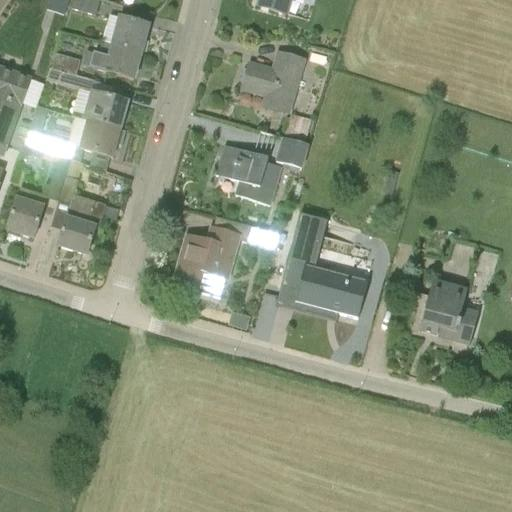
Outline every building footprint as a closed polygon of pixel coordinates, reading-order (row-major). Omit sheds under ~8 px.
[(49,0),(46,12),(64,18),(69,0),(49,0)] [(100,2),(91,0),(72,0),(69,11),(95,19),(100,2)] [(258,0),(256,7),(287,15),(291,0),(258,0)] [(118,21),(112,44),(141,53),(148,28),(119,20),(118,21)] [(112,44),(108,59),(86,53),(82,67),(133,82),(141,53),(112,44)] [(302,62),(277,55),(271,73),(248,66),(241,91),(269,99),(266,109),(287,115),(302,62)] [(50,70),(75,78),(79,63),(55,56),(50,70)] [(0,146),(6,149),(30,81),(0,70),(0,146)] [(93,83),(75,78),(50,70),(49,70),(46,82),(90,95),(91,95),(93,83)] [(90,95),(83,122),(119,132),(126,105),(120,103),(123,91),(113,89),(110,100),(91,95),(90,95)] [(305,143),(311,121),(290,116),(284,137),(305,143)] [(46,153),(45,154),(72,163),(82,166),(83,166),(80,165),(83,153),(97,156),(98,153),(108,156),(107,159),(111,160),(115,147),(121,148),(125,134),(119,132),(83,122),(83,123),(87,124),(80,149),(27,133),(23,146),(46,153)] [(275,164),(301,171),(302,171),(308,147),(282,140),(275,164)] [(224,148),(215,177),(243,186),(239,199),(269,208),(280,170),(266,165),(267,161),(224,148)] [(59,204),(72,163),(45,154),(44,160),(57,163),(49,188),(44,186),(41,196),(19,190),(16,202),(7,232),(33,241),(42,210),(46,200),(59,204)] [(82,166),(72,163),(59,204),(70,207),(66,220),(57,248),(86,257),(94,230),(100,231),(106,211),(73,201),(82,166)] [(289,307),(351,325),(362,287),(310,273),(321,230),(323,226),(295,219),(275,291),(292,296),(289,307)] [(185,239),(172,287),(218,301),(219,299),(216,299),(221,279),(226,281),(238,239),(239,239),(243,227),(222,222),(219,233),(210,231),(206,245),(185,239)] [(268,235),(280,239),(283,227),(271,223),(268,235)] [(433,282),(421,324),(419,332),(469,346),(478,314),(461,310),(467,291),(433,282)]
